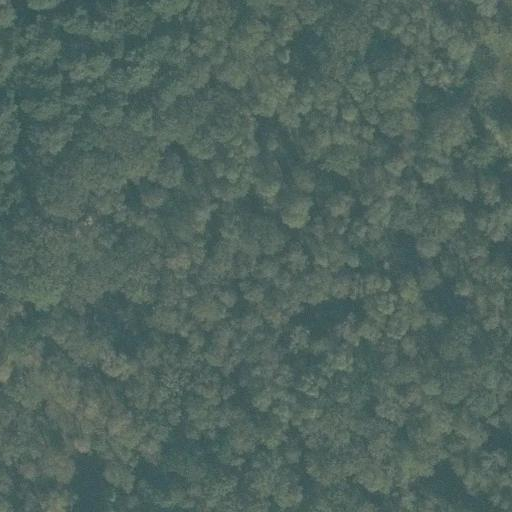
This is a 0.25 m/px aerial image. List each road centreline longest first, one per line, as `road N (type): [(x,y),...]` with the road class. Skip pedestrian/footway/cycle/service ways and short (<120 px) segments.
road 1 (track): [(0,322),(204,53),(217,0)]
road 2 (track): [(326,511),(28,290)]
